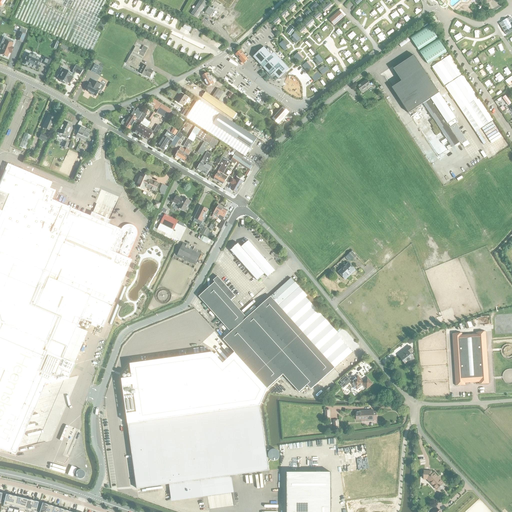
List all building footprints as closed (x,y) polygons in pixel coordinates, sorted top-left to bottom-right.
[(105,0),(21,0),(14,17),(92,52),(101,33),(94,30),(100,20),(97,18),(105,0)] [(203,0),(200,0),(191,14),(197,18),(207,3),(203,0)] [(293,2),(287,7),(290,10),(296,4),(293,2)] [(329,2),(322,8),(324,11),(332,4),(329,2)] [(339,10),(329,20),(334,25),(334,26),(345,16),(346,15),(343,11),(340,9),(339,10)] [(312,17),(304,24),(307,26),(315,20),(312,17)] [(503,22),(499,24),(500,25),(504,32),(505,32),(507,35),(511,31),(511,19),(510,17),(507,19),(503,22)] [(292,26),(287,33),(290,35),(295,28),(292,26)] [(21,28),(16,40),(22,42),(27,30),(21,28)] [(295,33),(290,38),(295,43),(301,38),(295,33)] [(9,53),(11,53),(13,48),(11,47),(13,44),(12,44),(13,41),(3,37),(0,45),(0,49),(1,50),(0,51),(0,54),(7,57),(9,53)] [(284,39),(279,44),(284,50),(290,45),(284,39)] [(309,39),(305,43),(309,47),(313,43),(309,39)] [(148,49),(143,46),(139,55),(143,57),(148,49)] [(264,47),(253,57),(261,65),(261,66),(260,66),(261,68),(262,68),(263,67),(268,73),(271,76),(273,73),(278,79),(278,78),(289,68),(274,52),(273,53),(274,55),(273,56),(264,47)] [(312,47),(308,51),(312,55),(316,52),(312,47)] [(240,51),(236,54),(241,61),(243,63),(248,60),(240,51)] [(298,51),(293,56),(299,62),(304,57),(298,51)] [(43,60),(41,60),(41,59),(36,57),(36,56),(36,55),(35,54),(34,54),(33,54),(32,55),(32,56),(27,54),(23,63),(37,69),(40,62),(42,63),(41,63),(48,66),(50,59),(44,57),(43,60)] [(313,58),(318,65),(323,61),(318,54),(313,58)] [(131,55),(126,63),(138,70),(140,67),(138,66),(141,60),(131,55)] [(409,113),(438,157),(460,142),(449,127),(458,121),(455,118),(456,118),(439,93),(414,55),(393,69),(401,81),(392,88),(400,100),(408,113),(409,113)] [(432,67),(460,110),(475,132),(493,120),(478,98),(449,55),(432,67)] [(307,60),(302,66),(307,71),(313,66),(307,60)] [(324,64),(318,68),(323,75),(329,70),(324,64)] [(59,79),(58,80),(60,81),(60,82),(64,84),(64,83),(66,84),(67,81),(70,83),(73,78),(72,77),(75,72),(80,74),(79,74),(80,75),(83,69),(75,65),(72,70),(73,71),(72,73),(64,69),(64,70),(62,69),(57,78),(59,79)] [(153,71),(149,69),(150,68),(143,65),(139,73),(145,76),(146,75),(150,77),(153,71)] [(316,70),(310,75),(315,81),(321,76),(316,70)] [(202,76),(208,86),(213,83),(209,74),(208,75),(207,73),(202,76)] [(362,82),(357,86),(361,92),(371,86),(366,79),(362,82)] [(86,85),(84,89),(85,89),(85,90),(91,94),(91,95),(94,96),(94,95),(95,96),(99,89),(101,90),(104,85),(100,83),(99,84),(93,81),(91,84),(89,83),(87,86),(86,85)] [(218,89),(213,96),(218,100),(224,92),(218,89)] [(205,92),(202,97),(233,119),(237,113),(218,101),(218,100),(213,96),(212,97),(205,92)] [(176,101),(177,102),(183,106),(188,98),(181,93),(176,101)] [(152,98),(143,112),(147,114),(151,107),(152,108),(153,106),(158,110),(162,104),(152,98)] [(181,114),(207,131),(212,123),(218,113),(198,100),(189,112),(184,108),(181,113),(181,114)] [(158,110),(167,117),(171,110),(162,104),(158,110)] [(283,107),(272,119),(278,124),(289,112),(283,107)] [(123,120),(121,123),(122,123),(122,124),(124,126),(125,126),(125,127),(127,128),(130,129),(136,119),(138,120),(143,112),(138,108),(137,109),(135,112),(133,111),(131,115),(127,121),(124,119),(124,120),(123,120)] [(141,122),(135,132),(139,135),(138,135),(140,136),(141,136),(141,137),(147,128),(150,122),(144,119),(147,114),(143,112),(138,120),(141,122)] [(218,113),(212,123),(250,147),(256,138),(249,134),(218,113)] [(55,118),(48,115),(46,121),(45,120),(42,128),(50,131),(55,118)] [(63,121),(58,133),(62,134),(61,137),(65,138),(66,136),(71,125),(63,121)] [(212,123),(207,131),(237,151),(244,155),(250,147),(212,123)] [(75,137),(80,139),(85,129),(80,127),(75,137)] [(147,128),(141,137),(142,137),(144,139),(144,138),(148,141),(154,132),(147,128)] [(173,128),(170,132),(168,131),(165,136),(164,136),(158,147),(163,150),(170,140),(172,142),(176,136),(175,135),(178,131),(173,128)] [(90,131),(85,129),(80,139),(85,141),(90,131)] [(202,155),(208,145),(213,138),(200,130),(196,136),(204,141),(197,153),(202,155)] [(41,133),(39,138),(45,141),(48,136),(41,133)] [(218,141),(213,138),(208,145),(214,148),(218,141)] [(175,157),(180,160),(185,150),(181,147),(175,157)] [(186,149),(185,150),(180,160),(184,163),(191,152),(186,149)] [(235,154),(232,159),(239,164),(242,159),(244,155),(237,151),(235,154)] [(207,163),(212,155),(207,152),(197,170),(202,172),(207,163)] [(244,155),(242,159),(252,165),(254,163),(255,162),(244,155)] [(213,179),(218,182),(226,169),(231,161),(223,157),(219,164),(222,165),(213,179)] [(242,159),(239,164),(249,171),(252,166),(242,159)] [(207,163),(202,172),(206,175),(212,165),(207,163)] [(0,447),(15,454),(45,384),(68,378),(74,364),(73,364),(87,332),(76,327),(80,318),(103,327),(131,260),(127,258),(136,236),(136,235),(136,234),(137,234),(137,233),(137,232),(136,231),(136,230),(136,229),(135,228),(134,227),(134,226),(133,226),(132,226),(132,225),(131,225),(130,225),(129,225),(129,224),(128,224),(127,225),(126,225),(125,225),(124,226),(123,226),(123,227),(122,227),(122,228),(121,228),(121,229),(71,208),(51,200),(55,191),(50,188),(52,182),(7,164),(0,180),(0,447)] [(222,185),(222,184),(223,185),(229,175),(226,174),(228,170),(226,169),(218,182),(220,183),(219,184),(222,185)] [(144,189),(145,187),(156,191),(159,185),(148,180),(149,177),(145,175),(144,175),(143,174),(142,174),(141,176),(140,176),(139,175),(138,176),(137,177),(137,178),(138,179),(138,180),(139,180),(137,186),(144,189)] [(233,185),(231,189),(236,193),(243,182),(237,178),(236,181),(232,179),(230,182),(233,185)] [(178,205),(177,207),(185,211),(191,202),(183,197),(182,199),(177,196),(173,202),(178,205)] [(216,220),(217,218),(223,208),(219,205),(213,215),(212,217),(216,220)] [(208,210),(201,206),(195,218),(202,221),(208,210)] [(228,211),(223,208),(217,218),(222,221),(228,211)] [(185,224),(170,217),(165,214),(161,223),(156,233),(160,235),(163,229),(172,234),(174,230),(180,233),(185,224)] [(203,227),(200,233),(206,236),(209,230),(203,227)] [(257,281),(265,274),(268,277),(275,270),(249,241),(241,247),(238,244),(230,251),(257,281)] [(183,243),(177,256),(195,265),(202,252),(183,243)] [(356,257),(351,251),(347,255),(352,260),(356,257)] [(342,269),(338,272),(344,278),(354,269),(348,263),(346,265),(345,264),(341,267),(342,269)] [(311,389),(352,352),(336,334),(338,333),(306,297),(307,296),(291,278),(247,318),(231,300),(235,296),(217,276),(213,280),(215,282),(199,297),(231,332),(223,339),(234,352),(267,389),(283,374),(299,392),(307,385),(311,389)] [(476,332),(476,334),(462,335),(462,333),(452,334),(455,386),(465,385),(465,383),(479,382),(479,384),(489,383),(485,331),(476,332)] [(409,346),(398,355),(406,365),(407,366),(409,366),(411,366),(412,364),(412,363),(411,361),(414,359),(410,353),(413,351),(409,346)] [(267,389),(234,352),(223,363),(212,352),(130,363),(132,376),(121,378),(128,424),(260,406),(267,389)] [(357,390),(363,385),(367,389),(372,384),(367,378),(363,382),(360,379),(360,378),(358,375),(353,380),(350,377),(344,383),(343,382),(340,384),(343,388),(350,382),(357,390)] [(203,495),(201,481),(201,480),(269,470),(260,406),(128,424),(137,489),(171,484),(171,485),(173,499),(203,495)] [(373,412),(365,412),(365,411),(356,411),(356,416),(358,416),(358,420),(365,420),(365,421),(373,421),(373,412)] [(76,468),(73,467),(72,469),(70,469),(68,474),(73,477),(76,468)] [(443,484),(442,484),(443,483),(434,473),(433,474),(430,471),(424,471),(424,477),(428,477),(431,481),(430,482),(437,489),(438,489),(439,489),(439,490),(440,490),(441,490),(441,489),(442,489),(443,488),(443,487),(443,486),(443,485),(443,484)] [(330,511),(331,472),(287,472),(286,511),(330,511)] [(364,484),(353,511),(385,511),(392,494),(364,484)] [(5,494),(2,507),(8,508),(11,496),(5,494)] [(11,496),(8,508),(9,506),(14,507),(16,497),(11,496)] [(22,498),(19,510),(24,511),(27,499),(22,498)] [(27,499),(24,511),(29,511),(32,501),(27,499)] [(32,501),(29,511),(35,511),(38,502),(32,501)] [(42,503),(38,511),(44,511),(47,505),(42,503)]
